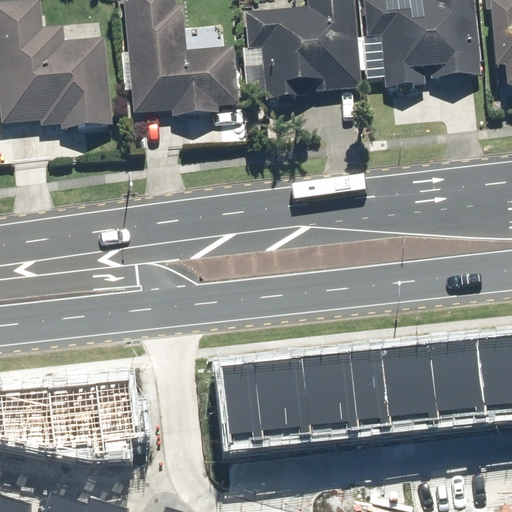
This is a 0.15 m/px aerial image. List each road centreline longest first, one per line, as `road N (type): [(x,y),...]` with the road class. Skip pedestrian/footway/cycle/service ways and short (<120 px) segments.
road 1 (secondary): [(0,247),(302,205),(511,202)]
road 2 (secondary): [(511,271),(161,309)]
road 3 (residential): [(511,442),(188,482)]
road 4 (residential): [(188,482),(123,489),(0,460)]
road 5 (secondary): [(0,292),(125,279),(154,288),(161,309)]
road 6 (residential): [(161,309),(188,482)]
road 7 (secondary): [(161,309),(0,327)]
